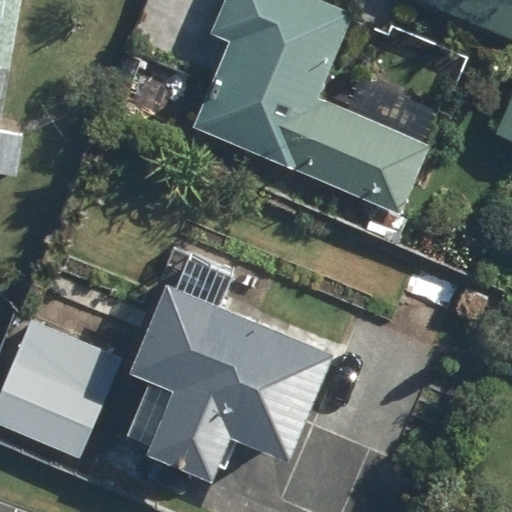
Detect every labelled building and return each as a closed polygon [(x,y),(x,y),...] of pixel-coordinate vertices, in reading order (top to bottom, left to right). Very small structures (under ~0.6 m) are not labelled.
[(0,0),(0,111),(11,114),(29,0),(0,0)] [(237,37),(202,121),(411,206),(439,139),(326,93),(362,6),(345,0),(230,0),(218,30),(237,37)] [(511,0),(434,0),(511,31),(511,108),(504,128),(511,131),(511,0)] [(348,343),(178,274),(142,360),(187,378),(160,442),(227,469),(245,426),(304,450),(348,343)] [(130,353),(37,315),(0,403),(0,419),(88,455),(130,353)]
